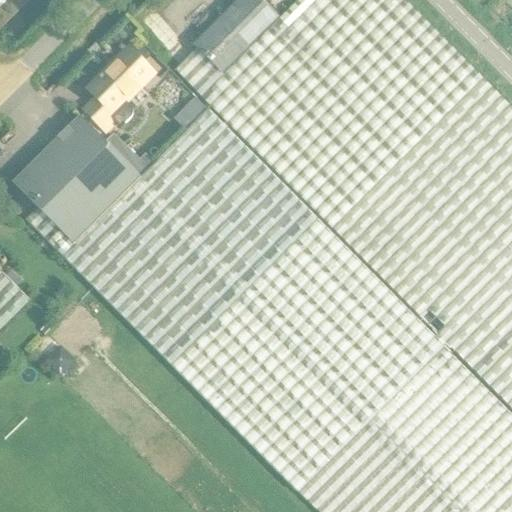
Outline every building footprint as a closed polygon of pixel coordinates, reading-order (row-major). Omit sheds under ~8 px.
[(511,412),(511,112),(400,0),(314,0),(286,29),(278,21),(276,19),(242,55),(213,26),(192,48),(195,51),(175,70),(201,96),(199,98),(511,412)] [(242,55),(276,19),(256,0),(238,0),(213,26),(242,55)] [(286,29),(314,0),(299,0),(278,21),(286,29)] [(120,130),(129,120),(130,119),(131,118),(131,117),(132,115),(132,114),(132,113),(131,112),(131,110),(130,109),(129,108),(123,102),(149,76),(127,54),(89,92),(98,100),(85,113),(104,132),(113,123),(120,130)] [(511,511),(511,418),(208,113),(156,166),(147,156),(139,164),(111,137),(104,144),(79,119),(12,186),(37,212),(27,222),(315,511),(511,511)] [(12,271),(5,278),(16,289),(23,282),(12,271)] [(0,333),(28,305),(0,277),(0,333)] [(61,347),(45,363),(61,379),(67,373),(75,364),(76,363),(61,347)] [(80,369),(75,364),(67,373),(71,377),(80,369)]
